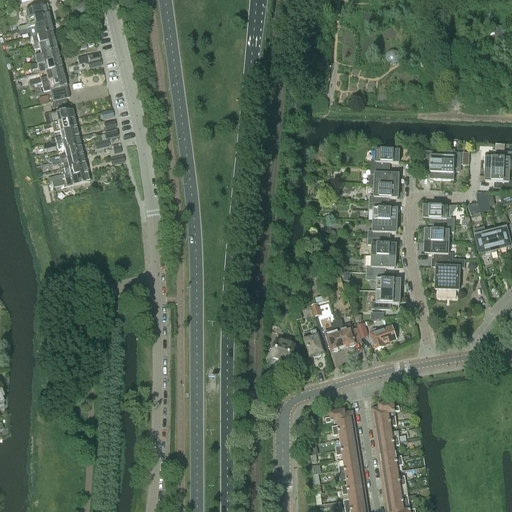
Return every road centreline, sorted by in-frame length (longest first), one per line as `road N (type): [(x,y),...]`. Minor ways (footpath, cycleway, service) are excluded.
road 1 (primary): [(161,0),(192,270),(196,511)]
road 2 (primary): [(226,511),(228,276),(257,0)]
road 3 (unclassified): [(157,278),(154,224),(106,0)]
road 4 (residential): [(431,363),(409,255),(410,200),(473,198),(474,165)]
road 5 (unclassified): [(149,511),(157,278)]
road 6 (unclassified): [(325,114),(511,119)]
road 7 (tertiary): [(281,511),(283,413),(298,398),(356,380)]
road 8 (residential): [(377,511),(356,380)]
